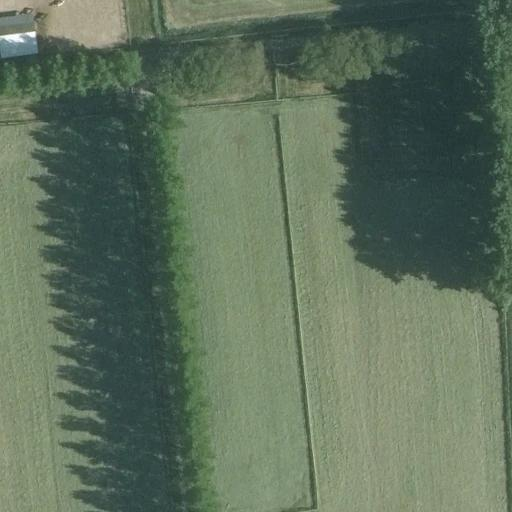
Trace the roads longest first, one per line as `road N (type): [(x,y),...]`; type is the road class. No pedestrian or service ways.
road 1 (track): [(0,73),(511,17)]
road 2 (track): [(189,511),(144,57)]
